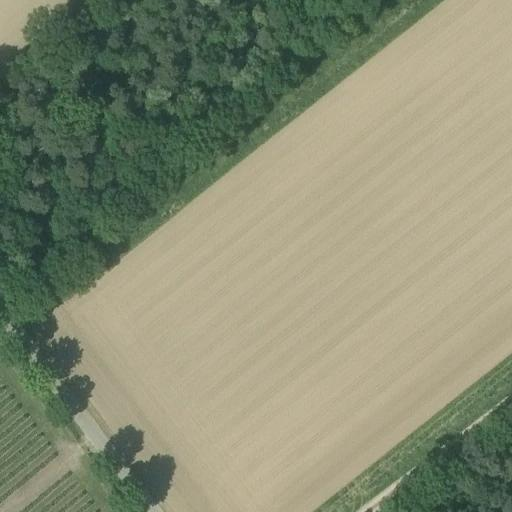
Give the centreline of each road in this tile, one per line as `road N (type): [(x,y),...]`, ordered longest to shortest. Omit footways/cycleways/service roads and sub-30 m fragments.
road 1 (unclassified): [(153,511),(0,307)]
road 2 (track): [(511,402),(373,511)]
